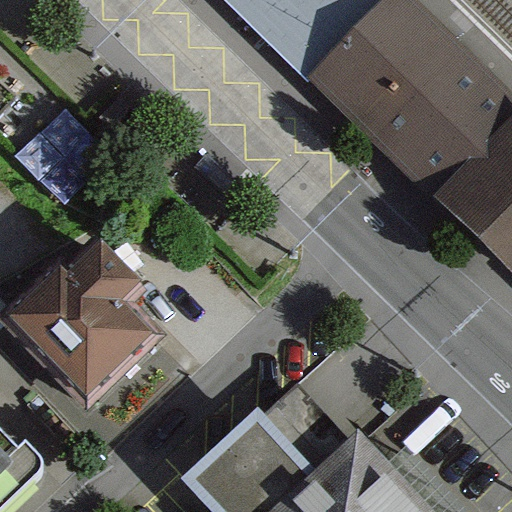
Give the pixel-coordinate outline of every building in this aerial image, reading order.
[(223,0),(310,84),(318,77),(392,0),(223,0)] [(511,267),(511,109),(400,0),(392,0),(318,77),(487,243),(511,267)] [(0,114),(12,102),(0,90),(0,114)] [(23,151),(50,196),(103,165),(75,119),(23,151)] [(7,323),(87,398),(146,335),(116,307),(139,282),(100,245),(73,274),(63,264),(7,323)] [(241,418),(168,485),(192,511),(401,511),(334,439),(294,476),(241,418)] [(0,511),(1,511),(41,479),(0,437),(0,511)]
